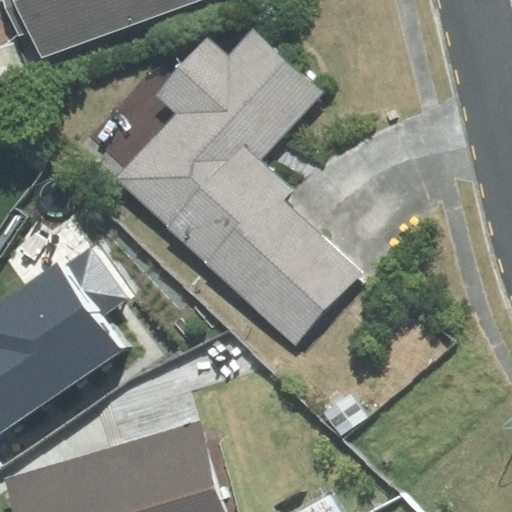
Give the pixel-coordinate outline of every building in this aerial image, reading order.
[(27,0),(37,25),(48,21),(59,52),(205,0),(27,0)] [(249,49),(229,31),(169,93),(191,113),(132,175),(307,342),(375,271),(296,196),(308,184),(275,152),(339,85),(274,23),(249,49)] [(27,42),(0,48),(0,85),(0,86),(34,74),(27,42)] [(118,444),(28,470),(39,511),(242,511),(215,417),(118,444)] [(317,507),(306,511),(352,511),(342,493),(317,507)]
